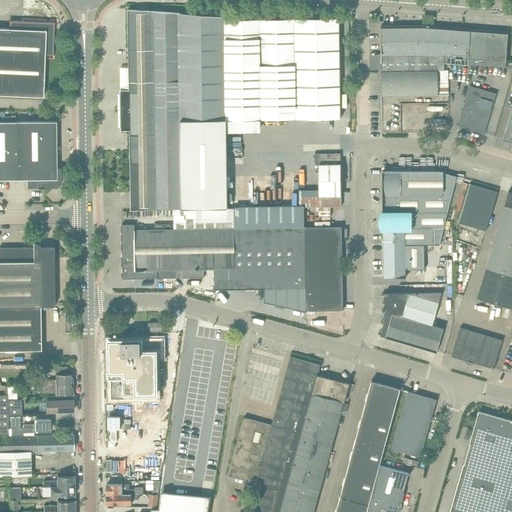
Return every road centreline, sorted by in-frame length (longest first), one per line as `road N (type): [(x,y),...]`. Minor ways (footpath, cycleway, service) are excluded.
road 1 (unclassified): [(349,351),(176,300),(87,301)]
road 2 (tertiary): [(90,511),(87,301)]
road 3 (unclassified): [(349,351),(360,319),(365,152)]
road 4 (tertiary): [(86,216),(83,64)]
road 5 (unclassified): [(511,167),(437,146),(381,144),(365,152)]
road 6 (secondary): [(511,9),(362,0)]
road 7 (unclassified): [(423,511),(460,383)]
